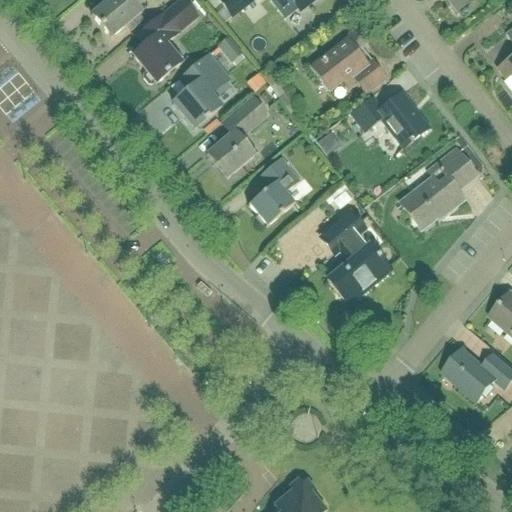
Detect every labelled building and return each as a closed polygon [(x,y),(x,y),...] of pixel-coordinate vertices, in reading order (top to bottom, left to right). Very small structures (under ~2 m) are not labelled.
[(109,42),(140,16),(129,3),(132,0),(100,0),(106,6),(90,19),(109,42)] [(216,0),(231,20),(256,0),(216,0)] [(317,0),(286,0),(298,15),(317,0)] [(440,0),(454,18),(476,0),(440,0)] [(182,2),(136,41),(144,50),(131,60),(145,76),(142,78),(142,82),(147,88),(151,89),(153,87),(155,88),(179,68),(164,50),(198,22),(182,2)] [(306,49),(320,27),(311,22),(297,43),(306,49)] [(363,99),(384,83),(360,51),(366,47),(354,32),(332,50),(333,52),(307,72),(326,97),(340,87),(345,94),(354,87),(363,99)] [(511,59),(496,72),(511,93),(511,36),(506,40),(511,48),(511,59)] [(216,49),(230,67),(242,58),(227,40),(216,49)] [(193,134),(219,113),(209,100),(228,84),(208,60),(178,84),(186,94),(170,107),(193,134)] [(270,76),(263,81),(291,119),(295,116),(290,111),(292,110),(283,97),(285,95),(270,76)] [(12,79),(0,93),(0,113),(13,125),(35,100),(12,79)] [(265,107),(271,102),(265,94),(258,100),(265,107)] [(427,133),(400,98),(379,114),(371,103),(349,119),(362,137),(379,124),(401,153),(427,133)] [(225,183),(253,160),(239,143),(266,120),(251,102),(219,129),(228,139),(204,159),(225,183)] [(445,217),(462,204),(455,195),(475,180),(454,152),(425,174),(431,182),(398,208),(418,235),(443,215),(445,217)] [(264,231),(292,207),(284,197),(299,185),(279,162),(256,181),(266,193),(246,210),(264,231)] [(338,213),(349,204),(343,197),(332,206),(338,213)] [(367,251),(357,240),(364,234),(349,216),(318,242),(333,259),(338,255),(347,266),(325,285),(346,311),(389,275),(368,250),(367,251)] [(511,297),(510,296),(489,322),(511,341),(511,297)] [(483,371),(463,354),(442,379),(477,408),(495,386),(504,395),(511,385),(511,374),(493,359),(483,371)] [(320,511),(300,488),(291,487),(268,508),(270,511),(320,511)]
